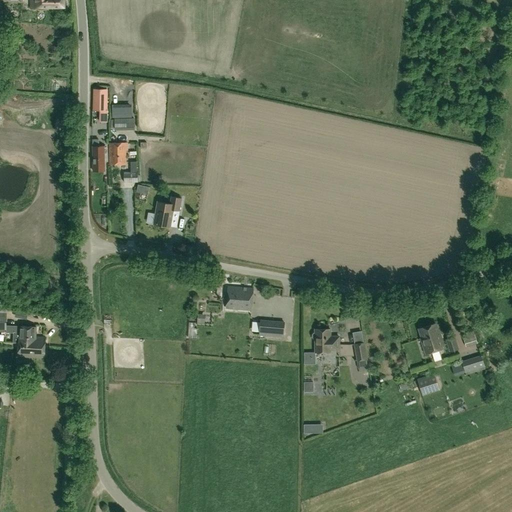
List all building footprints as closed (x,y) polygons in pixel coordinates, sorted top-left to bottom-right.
[(64,0),(30,0),(31,8),(65,7),(64,0)] [(92,122),(93,135),(107,134),(106,123),(109,123),(107,91),(98,92),(99,122),(92,122)] [(127,117),(127,126),(135,125),(134,116),(127,117)] [(127,143),(109,143),(110,165),(115,165),(115,168),(118,168),(118,165),(126,164),(126,151),(128,151),(127,143)] [(104,146),(92,147),(93,172),(105,171),(104,146)] [(131,172),(124,172),(124,182),(138,182),(138,172),(137,172),(131,172)] [(177,228),(182,198),(171,196),(169,203),(157,201),(153,224),(171,227),(177,228)] [(251,310),(253,289),(227,287),(226,308),(251,310)] [(28,310),(16,309),(15,317),(27,319),(28,310)] [(259,335),(284,337),(285,322),(260,320),(259,335)] [(421,337),(426,353),(444,347),(438,330),(435,323),(419,328),(422,337),(421,337)] [(18,343),(18,357),(44,358),(45,337),(36,337),(36,327),(19,326),(19,333),(13,332),(13,342),(18,343)] [(335,336),(330,337),(330,328),(315,328),(315,331),(313,332),(312,334),(312,336),(314,338),(315,339),(316,351),(331,351),(331,349),(339,349),(339,336),(335,336)] [(370,370),(364,342),(362,331),(352,333),(354,344),(353,344),(359,372),(370,370)] [(446,339),(450,352),(459,349),(455,337),(446,339)] [(304,364),(315,364),(315,352),(304,352),(304,364)] [(466,375),(485,369),(481,355),(462,361),(466,375)] [(434,373),(417,379),(422,395),(439,390),(434,373)] [(315,382),(306,382),(307,391),(315,390),(315,382)] [(313,433),(313,425),(304,425),(304,433),(313,433)]
